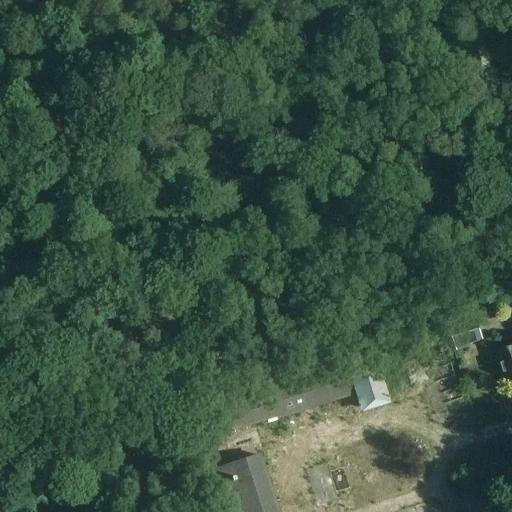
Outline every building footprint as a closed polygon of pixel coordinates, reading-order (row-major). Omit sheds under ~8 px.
[(457,353),(472,349),(471,347),(484,343),(478,323),(451,332),(457,353)] [(507,386),(511,385),(511,337),(507,340),(510,350),(498,354),(507,386)] [(383,390),(355,399),(361,417),(388,409),(383,390)] [(419,403),(396,408),(398,419),(422,415),(419,403)] [(274,511),(262,464),(233,471),(243,511),(274,511)] [(476,511),(474,501),(460,505),(462,511),(476,511)]
